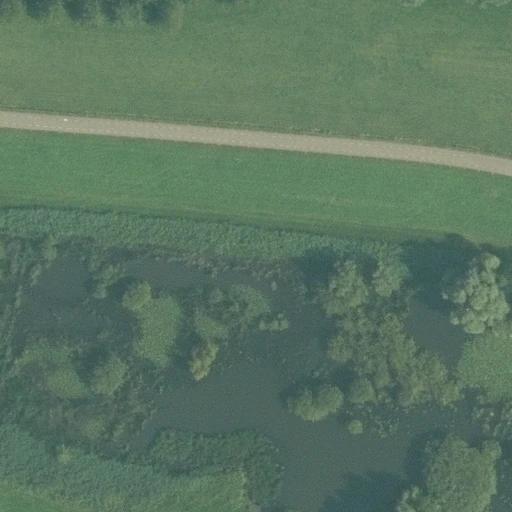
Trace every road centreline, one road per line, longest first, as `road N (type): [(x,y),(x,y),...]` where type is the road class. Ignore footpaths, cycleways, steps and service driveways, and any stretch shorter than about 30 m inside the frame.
road 1 (track): [(0,203),(511,253)]
road 2 (tertiary): [(0,125),(511,174)]
